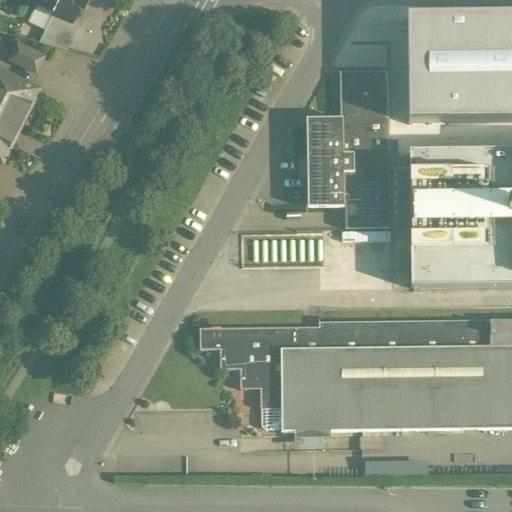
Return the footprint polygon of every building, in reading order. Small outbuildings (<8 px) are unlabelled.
[(38,0),(36,6),(36,7),(28,24),(44,33),(53,15),(71,24),(71,23),(78,9),(83,11),(87,0),(38,0)] [(71,24),(53,15),(44,33),(72,41),(79,27),(71,23),(71,24)] [(511,21),(407,23),(408,120),(507,118),(507,127),(511,126),(511,21)] [(72,41),(44,33),(38,45),(67,52),(72,41)] [(43,59),(17,46),(9,62),(35,75),(43,59)] [(37,92),(0,73),(0,162),(1,163),(37,92)] [(386,75),(339,75),(340,125),(310,126),(312,205),(342,205),(342,204),(341,158),(388,157),(386,75)] [(511,153),(409,154),(411,290),(511,288),(511,153)] [(342,204),(345,204),(345,231),(389,230),(388,157),(341,158),(342,204)] [(511,322),(318,326),(318,330),(199,332),(199,352),(219,352),(219,372),(239,372),(239,392),(259,392),(260,412),(280,411),(280,434),(511,431),(511,322)] [(434,463),(372,462),(372,477),(434,478),(434,463)]
